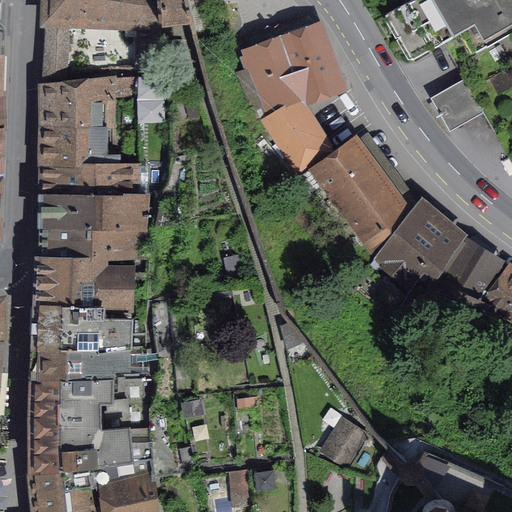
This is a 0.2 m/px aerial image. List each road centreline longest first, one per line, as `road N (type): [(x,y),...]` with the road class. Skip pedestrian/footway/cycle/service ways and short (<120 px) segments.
road 1 (secondary): [(511,219),(427,138),(338,0)]
road 2 (residential): [(0,274),(16,251),(27,1)]
